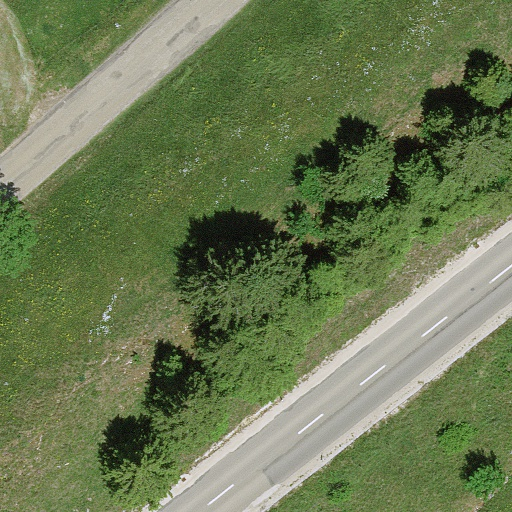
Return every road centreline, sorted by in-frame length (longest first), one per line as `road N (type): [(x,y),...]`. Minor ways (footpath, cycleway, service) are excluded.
road 1 (secondary): [(192,511),(511,263)]
road 2 (unclassified): [(0,187),(216,0)]
